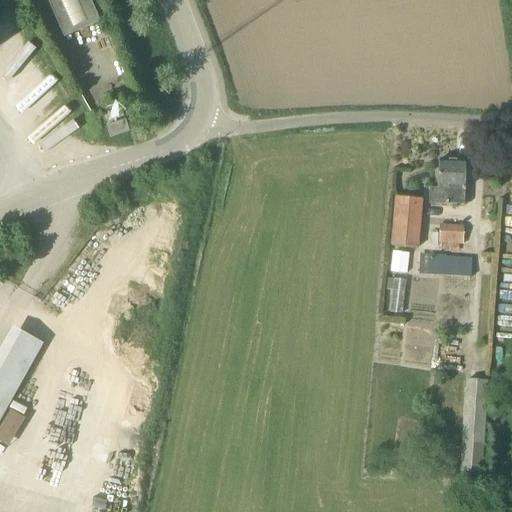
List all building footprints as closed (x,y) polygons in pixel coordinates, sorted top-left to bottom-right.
[(47,0),(64,38),(100,22),(90,0),(47,0)] [(110,138),(129,132),(125,120),(107,127),(110,138)] [(464,205),(466,162),(439,161),(438,188),(430,188),(429,204),(464,205)] [(417,249),(421,199),(396,197),(392,247),(417,249)] [(460,245),(463,245),(464,227),(441,226),(439,250),(459,252),(460,245)] [(407,272),(409,252),(393,250),(391,270),(407,272)] [(420,254),(420,275),(471,277),(472,258),(443,257),(444,255),(420,254)] [(482,473),(489,381),(466,379),(461,447),(451,446),(449,463),(460,464),(460,471),(482,473)] [(0,427),(0,440),(9,446),(26,419),(11,410),(0,427)]
